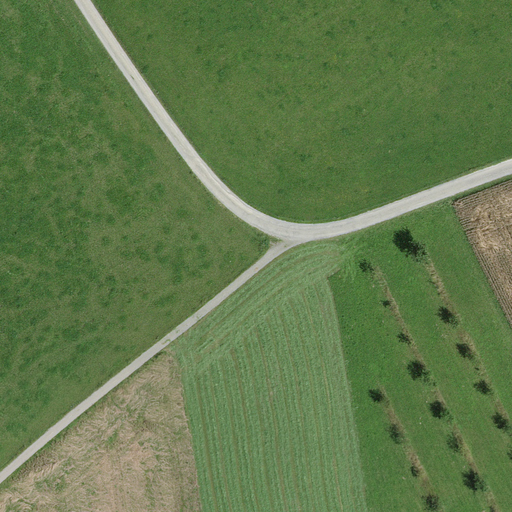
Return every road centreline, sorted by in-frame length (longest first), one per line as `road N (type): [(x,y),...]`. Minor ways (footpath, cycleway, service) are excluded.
road 1 (track): [(79,0),(199,172),(259,223),(294,232),(335,227),(511,168)]
road 2 (track): [(294,232),(0,477)]
